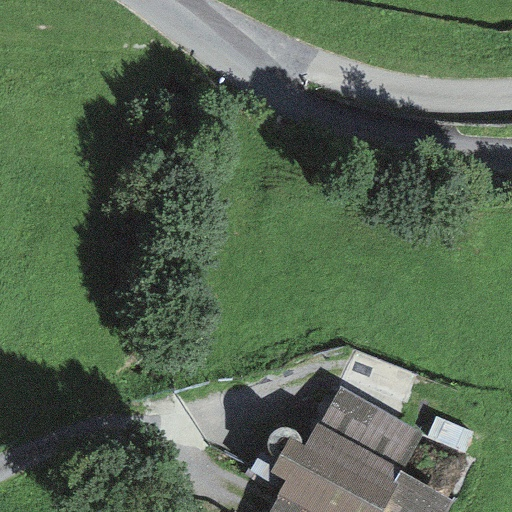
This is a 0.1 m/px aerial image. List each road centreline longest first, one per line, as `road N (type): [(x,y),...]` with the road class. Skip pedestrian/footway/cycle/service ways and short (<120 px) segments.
road 1 (track): [(0,471),(153,414),(330,373)]
road 2 (residential): [(201,30),(248,72),(315,111),(511,154)]
road 3 (residential): [(201,30),(384,89),(468,102),(511,99)]
